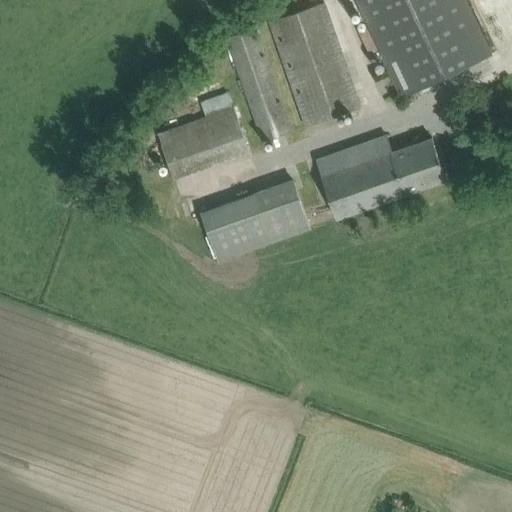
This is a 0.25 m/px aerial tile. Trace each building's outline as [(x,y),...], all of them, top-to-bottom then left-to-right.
[(357,0),(394,78),(403,96),(492,54),(466,0),(357,0)] [(271,21),(307,125),(361,107),(324,2),(271,21)] [(227,37),(263,141),(292,131),(256,27),(227,37)] [(159,133),(173,173),(248,146),(234,106),(159,133)] [(433,138),(414,144),(323,177),(337,218),(448,179),(433,138)] [(294,180),(202,212),(219,260),(311,227),(294,180)]
